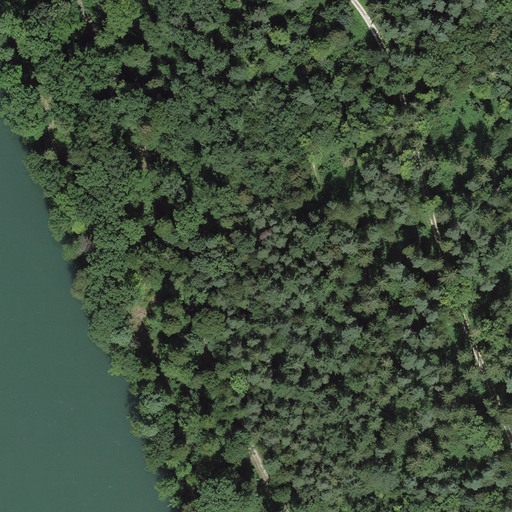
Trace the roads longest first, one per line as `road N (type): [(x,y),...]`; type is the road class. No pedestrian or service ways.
road 1 (track): [(80,0),(121,87),(195,323),(284,511)]
road 2 (track): [(511,441),(447,273),(402,95),(354,0)]
